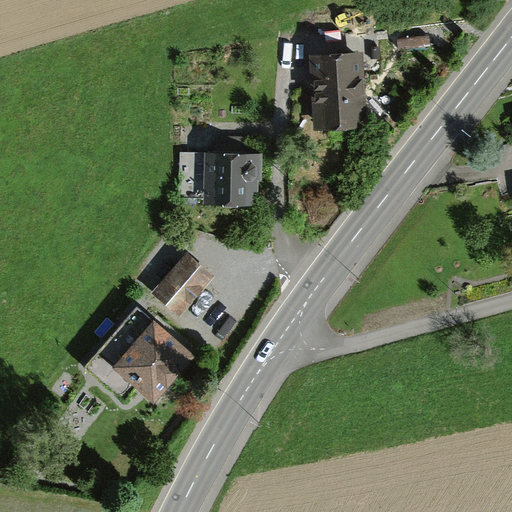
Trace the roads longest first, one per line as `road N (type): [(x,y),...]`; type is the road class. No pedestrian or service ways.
road 1 (tertiary): [(511,35),(279,340)]
road 2 (residential): [(279,340),(324,349),(511,298)]
road 3 (tertiary): [(279,340),(179,511)]
